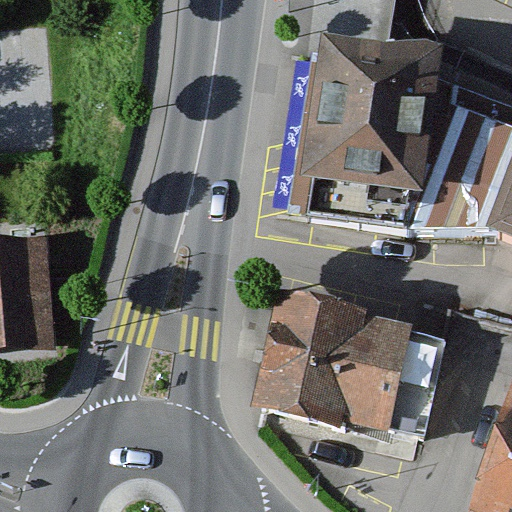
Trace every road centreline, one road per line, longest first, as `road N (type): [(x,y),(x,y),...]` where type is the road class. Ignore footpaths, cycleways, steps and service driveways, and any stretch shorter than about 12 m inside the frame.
road 1 (secondary): [(154,429),(215,0)]
road 2 (secondary): [(154,429),(127,429),(79,453),(52,499)]
road 3 (secondary): [(234,511),(223,474),(205,452),(154,429)]
